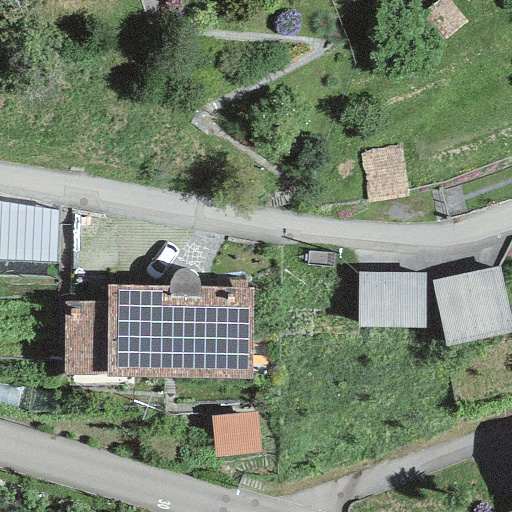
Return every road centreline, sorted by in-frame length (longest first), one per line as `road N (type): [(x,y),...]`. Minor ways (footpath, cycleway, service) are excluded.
road 1 (residential): [(0,178),(307,234),(422,240),(511,212)]
road 2 (residential): [(255,511),(0,443)]
